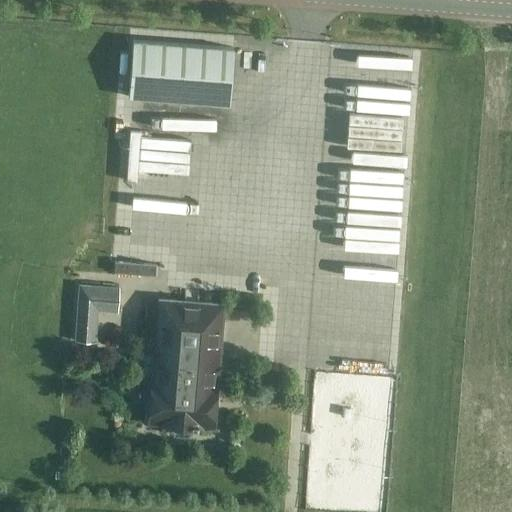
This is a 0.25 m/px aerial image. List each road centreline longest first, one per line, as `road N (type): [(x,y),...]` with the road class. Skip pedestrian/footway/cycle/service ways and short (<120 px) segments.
road 1 (unknown): [(511,411),(483,387),(479,363),(498,10)]
road 2 (unknown): [(319,167),(283,213),(248,233),(206,243),(162,234)]
road 3 (unknown): [(319,167),(316,345)]
road 4 (unclassified): [(511,11),(351,0)]
